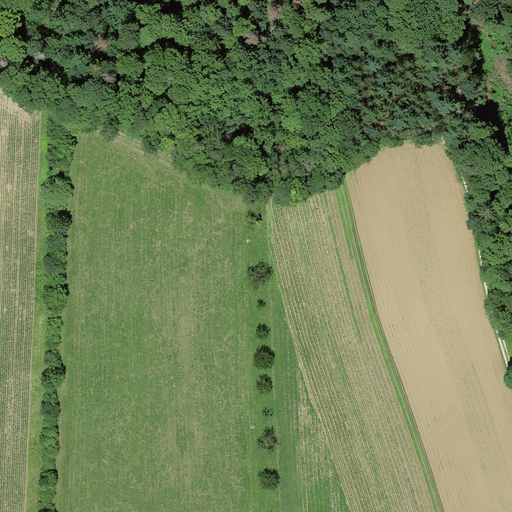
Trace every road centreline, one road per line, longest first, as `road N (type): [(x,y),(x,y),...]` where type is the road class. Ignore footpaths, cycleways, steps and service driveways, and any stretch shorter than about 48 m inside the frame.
road 1 (track): [(511,374),(450,132),(374,142),(313,186),(265,190),(159,154),(0,82)]
road 2 (track): [(387,0),(450,132)]
